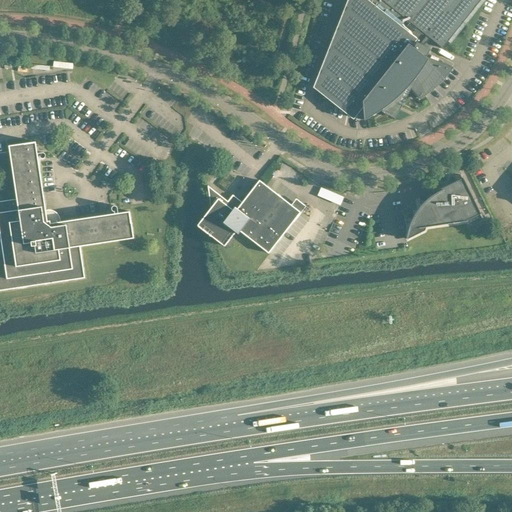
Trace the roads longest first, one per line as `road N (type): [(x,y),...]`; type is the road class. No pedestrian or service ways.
road 1 (unclassified): [(0,39),(40,38),(161,69),(312,162),(352,175),(439,156),(488,115),(511,78)]
road 2 (motorway): [(511,362),(231,426)]
road 3 (motorway): [(511,388),(231,426)]
road 4 (motorway): [(251,454),(511,419)]
road 5 (motorway): [(251,454),(310,467),(511,465)]
road 6 (motorway): [(0,496),(251,454)]
road 7 (motorway): [(231,426),(0,465)]
